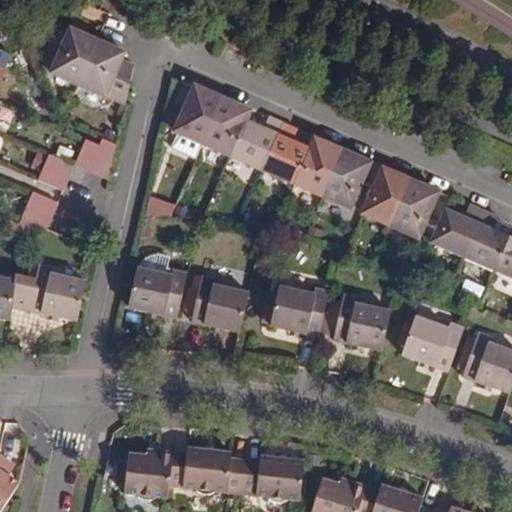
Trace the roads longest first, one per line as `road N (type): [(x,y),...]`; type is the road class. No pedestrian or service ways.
road 1 (residential): [(84,391),(263,400),(336,414),(511,475)]
road 2 (residential): [(157,48),(511,197)]
road 3 (residential): [(84,391),(157,48)]
road 4 (primary): [(341,0),(511,77)]
road 5 (residential): [(47,511),(62,438),(84,391)]
